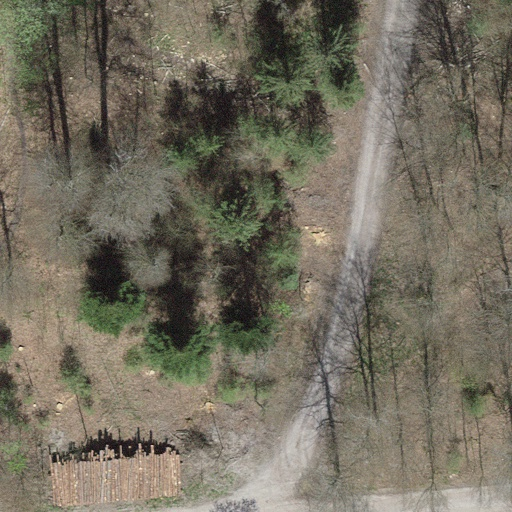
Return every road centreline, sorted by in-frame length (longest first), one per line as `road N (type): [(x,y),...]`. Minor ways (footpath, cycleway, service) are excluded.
road 1 (track): [(404,0),(351,299),(330,371),(269,511)]
road 2 (track): [(299,511),(511,500)]
